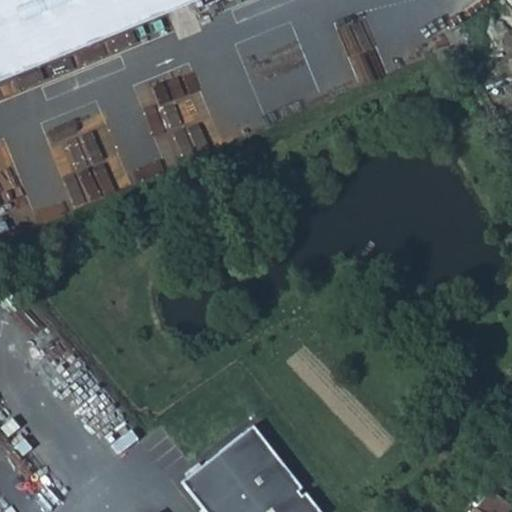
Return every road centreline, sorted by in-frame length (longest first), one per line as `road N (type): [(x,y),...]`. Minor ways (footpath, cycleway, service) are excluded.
road 1 (unknown): [(0,140),(360,6),(411,0)]
road 2 (unknown): [(0,332),(137,488)]
